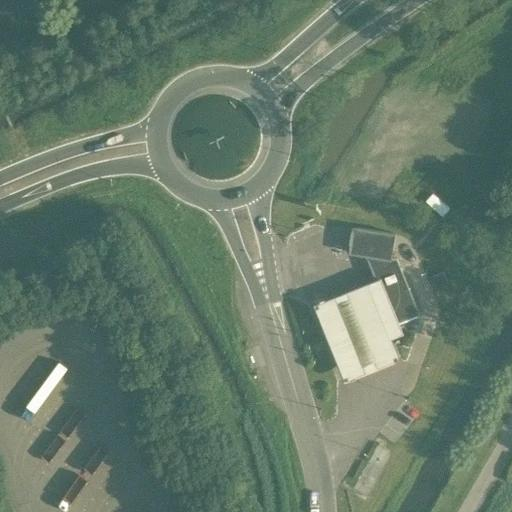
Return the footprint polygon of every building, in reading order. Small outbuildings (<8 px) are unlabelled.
[(451,209),(434,193),(426,201),(443,217),(451,209)] [(366,256),(393,260),(395,245),(397,234),(353,228),(352,239),(350,253),(366,256)] [(376,281),(375,282),(376,284),(378,284),(394,322),(392,323),(392,324),(393,324),(394,325),(395,325),(396,325),(395,323),(417,315),(418,316),(419,316),(419,315),(420,314),(420,313),(420,312),(418,313),(397,259),(393,260),(366,256),(377,281),(376,281)] [(432,277),(437,288),(448,283),(443,272),(432,277)] [(317,297),(310,300),(339,378),(347,375),(370,366),(395,357),(387,335),(390,334),(401,330),(379,273),(366,278),(339,288),(317,297)] [(45,406),(71,362),(58,354),(31,398),(45,406)] [(82,417),(87,411),(68,396),(41,430),(50,437),(39,451),(60,468),(93,426),(82,417)] [(79,510),(114,462),(96,448),(60,496),(79,510)] [(86,511),(115,511),(128,489),(106,477),(86,511)]
